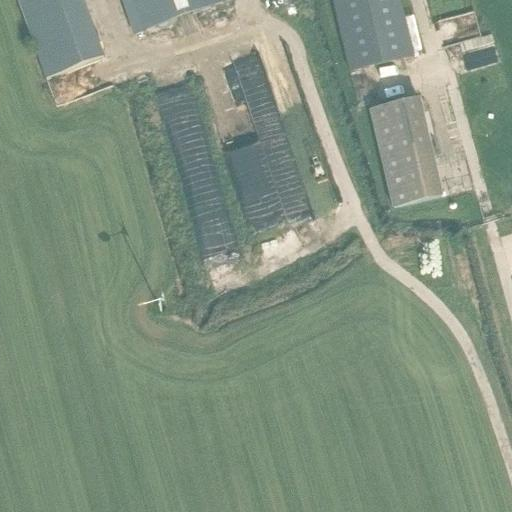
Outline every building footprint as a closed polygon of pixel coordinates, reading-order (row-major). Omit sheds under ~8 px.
[(18,0),(29,27),(47,79),(105,58),(85,7),(82,0),(18,0)] [(126,0),(140,34),(230,0),(126,0)] [(332,0),(350,73),(413,58),(398,0),(332,0)] [(421,99),(369,111),(392,210),(444,198),(421,99)] [(278,167),(311,161),(309,151),(296,153),(290,119),(281,121),(277,101),(255,105),(264,153),(275,152),(278,167)] [(308,184),(315,210),(340,203),(332,172),(323,175),(324,179),(308,184)] [(189,200),(210,251),(234,241),(213,190),(189,200)] [(444,280),(466,274),(462,260),(440,266),(444,280)] [(466,277),(446,280),(448,294),(469,290),(466,277)]
